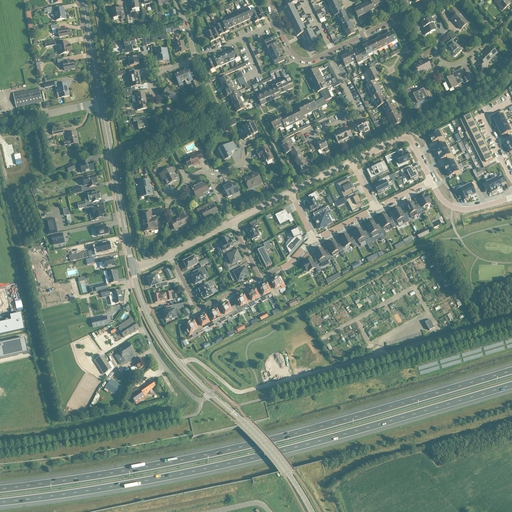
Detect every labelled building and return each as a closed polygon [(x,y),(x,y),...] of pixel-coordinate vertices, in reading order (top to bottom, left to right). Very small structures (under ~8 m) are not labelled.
[(139,9),(137,0),(132,0),(130,0),(131,5),(128,6),(130,13),(135,12),(135,10),(139,9)] [(496,0),(495,1),(498,5),(499,5),(503,9),(503,10),(510,4),(506,0),(496,0)] [(339,7),(336,2),(329,6),(332,11),(339,7)] [(373,7),(371,2),(365,5),(369,12),(374,9),(373,7)] [(294,9),(292,5),(292,4),(288,6),(283,9),(285,13),(294,9)] [(369,12),(365,5),(362,6),(360,8),(363,15),(369,12)] [(47,8),(47,9),(44,9),(45,13),(47,12),(48,14),(55,12),(56,21),(66,19),(65,15),(64,15),(63,9),(56,10),(56,7),(58,7),(58,6),(47,8)] [(120,17),(121,20),(125,19),(122,7),(116,8),(117,10),(111,11),(113,18),(120,17)] [(342,13),(339,7),(332,11),(335,17),(337,16),(337,15),(342,13)] [(253,19),(251,14),(248,8),(243,10),(244,12),(248,21),(249,24),(252,22),(251,20),(253,19)] [(265,19),(261,10),(260,8),(255,10),(256,12),(260,21),(261,24),(264,23),(262,20),(265,19)] [(363,15),(360,8),(354,10),(358,18),(363,15)] [(461,29),(468,23),(460,15),(461,14),(455,8),(449,13),(453,18),(452,19),(461,29)] [(297,14),(294,9),(285,13),(287,18),(297,14)] [(248,21),(244,12),(243,10),(238,12),(239,14),(243,23),(244,26),(247,25),(246,22),(248,21)] [(260,21),(256,12),(255,10),(253,11),(253,13),(251,14),(253,19),(256,27),(259,25),(257,22),(260,21)] [(243,23),(239,14),(238,12),(233,14),(234,16),(238,25),(239,28),(242,27),(241,24),(243,23)] [(342,13),(337,15),(337,16),(339,21),(347,17),(344,12),(342,13)] [(238,25),(234,16),(233,14),(228,16),(229,18),(233,27),(234,30),(237,29),(236,26),(238,25)] [(299,18),(297,14),(287,18),(290,23),(299,18)] [(233,27),(229,18),(228,16),(223,19),(224,20),(229,32),(230,33),(232,32),(231,28),(233,27)] [(349,23),(347,17),(339,21),(342,26),(349,23)] [(301,23),(299,18),(290,23),(292,27),(301,23)] [(431,18),(426,20),(423,21),(421,23),(423,28),(424,27),(425,30),(423,31),(425,35),(429,33),(430,34),(432,33),(432,32),(435,30),(433,26),(431,24),(434,23),(431,18)] [(229,32),(224,20),(224,21),(222,22),(223,24),(220,25),(224,34),(226,38),(228,36),(227,33),(229,32)] [(224,34),(220,25),(220,23),(217,24),(218,26),(215,27),(215,28),(216,28),(220,39),(221,40),(223,39),(222,35),(224,34)] [(304,27),(301,23),(292,27),(294,32),(304,27)] [(352,28),(349,23),(342,26),(345,32),(352,28)] [(59,34),(59,38),(69,36),(67,29),(59,30),(59,29),(60,28),(59,25),(51,26),(52,30),(55,29),(56,34),(59,34)] [(302,34),(306,32),(304,27),(294,32),(297,37),(302,34)] [(220,39),(216,28),(215,28),(213,29),(214,30),(212,31),(211,32),(215,41),(217,44),(220,43),(218,40),(220,39)] [(355,34),(352,28),(345,32),(348,37),(355,34)] [(215,41),(211,32),(212,31),(211,30),(208,31),(209,33),(206,34),(212,46),(215,45),(213,42),(215,41)] [(311,30),(306,32),(302,34),(304,38),(303,38),(304,39),(313,34),(311,30)] [(388,34),(384,36),(389,45),(394,42),(394,41),(396,39),(393,32),(390,34),(389,31),(386,32),(388,34)] [(315,39),(313,34),(304,39),(305,40),(307,44),(315,39)] [(204,35),(197,38),(199,43),(207,40),(204,35)] [(389,45),(384,36),(381,38),(380,35),(378,36),(384,47),(389,45)] [(384,47),(378,36),(376,38),(377,40),(374,41),(378,50),(384,47)] [(273,37),(268,39),(267,37),(263,39),(266,46),(275,42),(273,37)] [(135,47),(134,39),(124,41),(125,49),(122,50),(123,53),(133,51),(132,51),(131,47),(135,46),(135,47)] [(318,44),(315,39),(307,44),(308,47),(309,50),(312,48),(311,47),(318,44)] [(452,39),(445,46),(455,57),(462,50),(452,39)] [(378,50),(374,41),(370,43),(369,41),(367,42),(373,53),(378,50)] [(67,42),(59,44),(60,51),(61,51),(61,54),(61,55),(69,53),(69,52),(72,52),(70,45),(68,45),(67,42)] [(177,48),(175,48),(176,54),(185,52),(183,42),(177,44),(177,48)] [(277,47),(275,42),(266,46),(268,51),(277,47)] [(373,53),(367,42),(365,43),(366,45),(363,47),(364,50),(367,56),(373,53)] [(271,56),(281,51),(280,51),(280,50),(281,50),(280,48),(279,49),(277,47),(268,51),(271,56)] [(496,58),(494,56),(497,53),(491,47),(488,50),(484,54),(480,59),(481,61),(479,63),(484,68),(487,66),(486,65),(491,59),(493,61),(496,58)] [(233,49),(230,50),(235,60),(240,58),(236,49),(233,50),(233,49)] [(369,58),(367,56),(364,50),(361,51),(360,49),(358,50),(363,61),(369,58)] [(155,57),(156,62),(159,61),(159,62),(169,60),(167,50),(157,51),(158,57),(155,57)] [(235,60),(230,50),(225,52),(230,63),(235,60)] [(363,61),(358,50),(355,51),(356,53),(353,55),(356,61),(357,64),(363,61)] [(282,55),(283,55),(282,53),(281,51),(271,56),(273,61),(283,56),(282,55)] [(230,63),(225,52),(223,53),(223,55),(221,56),(220,54),(225,65),(230,63)] [(356,61),(353,55),(352,52),(349,54),(348,52),(345,53),(351,64),(356,61)] [(351,64),(345,53),(343,54),(344,56),(341,58),(345,67),(351,64)] [(225,65),(220,54),(218,55),(218,57),(216,58),(220,67),(225,65)] [(284,58),(283,56),(273,61),(275,65),(284,61),(283,59),(284,58)] [(130,67),(139,65),(137,57),(129,59),(130,67)] [(220,67),(216,58),(211,60),(215,69),(220,67)] [(65,59),(57,60),(58,65),(63,65),(65,71),(75,69),(73,61),(66,62),(65,59)] [(431,68),(427,59),(414,65),(419,74),(431,68)] [(215,69),(211,60),(204,63),(206,68),(208,67),(210,71),(215,69)] [(368,78),(379,73),(378,71),(376,72),(374,68),(365,73),(368,78)] [(311,78),(320,74),(317,69),(308,74),(311,78)] [(451,76),(444,80),(449,89),(449,90),(454,87),(458,86),(458,85),(463,82),(464,84),(473,79),(470,73),(467,75),(465,76),(461,69),(452,73),(453,75),(451,76)] [(188,70),(181,73),(185,81),(188,79),(189,82),(192,80),(189,73),(189,72),(188,72),(188,70)] [(128,74),(130,81),(140,79),(138,72),(128,74)] [(185,81),(181,73),(178,75),(178,74),(177,75),(175,76),(180,86),(183,85),(181,82),(185,81)] [(380,75),(379,73),(368,78),(371,84),(375,82),(380,79),(378,76),(380,75)] [(313,83),(322,79),(320,74),(311,78),(308,80),(309,82),(312,81),(313,83)] [(229,82),(227,77),(220,80),(221,84),(219,84),(220,87),(229,82)] [(141,86),(140,79),(130,81),(131,88),(141,86)] [(290,79),(285,81),(289,90),(294,88),(290,79)] [(315,88),(324,83),(322,79),(313,83),(314,86),(312,87),(313,89),(315,88)] [(289,90),(285,81),(280,83),(284,93),(289,90)] [(231,82),(229,82),(220,87),(222,86),(223,89),(221,90),(222,92),(232,88),(234,87),(231,82)] [(369,91),(380,86),(379,84),(377,85),(375,82),(371,84),(366,86),(369,91)] [(56,89),(58,99),(69,96),(67,83),(58,85),(58,88),(56,89)] [(284,93),(280,83),(275,85),(276,88),(279,95),(284,93)] [(320,91),(327,88),(324,83),(315,88),(318,93),(320,91)] [(381,88),(380,86),(369,91),(372,97),(381,93),(379,89),(381,88)] [(175,95),(169,91),(171,89),(168,87),(163,97),(172,102),(175,95)] [(329,87),(327,88),(320,91),(323,98),(325,101),(332,98),(329,92),(331,91),(329,87)] [(176,90),(182,97),(185,95),(179,88),(176,90)] [(228,97),(234,93),(232,88),(222,92),(223,95),(225,94),(227,97),(228,97)] [(280,97),(279,95),(276,88),(271,90),(275,100),(280,97)] [(16,108),(42,102),(40,89),(14,95),(16,108)] [(409,95),(415,108),(416,110),(418,109),(417,107),(418,106),(417,103),(426,98),(428,102),(433,99),(428,89),(424,91),(423,89),(415,93),(415,92),(409,95)] [(275,100),(271,90),(267,92),(271,102),(275,100)] [(232,101),(239,98),(237,92),(234,93),(228,97),(229,99),(231,98),(232,101)] [(271,102),(267,92),(262,95),(266,104),(271,102)] [(134,95),(136,103),(146,101),(144,93),(134,95)] [(375,102),(386,97),(384,95),(382,96),(381,93),(372,97),(375,102)] [(266,104),(262,95),(257,97),(261,106),(266,104)] [(387,99),(386,97),(375,102),(378,108),(382,105),(386,103),(384,100),(387,99)] [(242,103),(239,98),(232,101),(233,104),(231,105),(232,107),(242,103)] [(327,105),(325,101),(323,98),(313,103),(317,110),(327,105)] [(147,109),(146,101),(136,103),(137,111),(147,109)] [(317,110),(313,103),(312,101),(307,103),(312,112),(317,110)] [(390,101),(386,103),(382,105),(385,111),(396,105),(394,103),(392,104),(390,101)] [(244,109),(242,103),(232,107),(233,110),(235,109),(237,112),(244,109)] [(312,112),(307,103),(303,106),(307,115),(312,112)] [(397,108),(396,105),(385,111),(387,116),(396,112),(394,109),(397,108)] [(307,115),(303,106),(298,108),(299,111),(302,117),(303,117),(307,115)] [(165,120),(175,117),(173,109),(163,112),(165,120)] [(498,117),(493,120),(496,125),(505,120),(506,121),(508,119),(503,110),(497,114),(498,117)] [(299,111),(295,113),(299,122),(304,119),(303,117),(302,117),(299,111)] [(330,117),(333,121),(341,116),(337,111),(330,117)] [(390,122),(401,116),(400,114),(398,115),(396,112),(387,116),(390,122)] [(299,122),(295,113),(290,115),(295,124),(299,122)] [(470,114),(460,120),(463,126),(474,121),(470,114)] [(295,124),(290,115),(286,118),(290,127),(295,124)] [(402,118),(401,116),(390,122),(393,127),(402,123),(400,120),(402,118)] [(139,129),(143,128),(144,129),(145,129),(145,128),(148,128),(147,121),(144,122),(144,120),(145,120),(144,117),(133,119),(134,122),(137,122),(139,129)] [(284,126),(281,120),(279,117),(275,120),(279,129),(284,126)] [(290,127),(286,118),(281,120),(284,126),(285,129),(290,127)] [(279,129),(275,120),(270,122),(274,131),(279,129)] [(365,133),(369,131),(364,120),(356,125),(360,132),(364,130),(365,133)] [(505,120),(496,125),(498,131),(508,126),(508,125),(506,121),(505,120)] [(474,121),(463,126),(466,133),(477,127),(474,121)] [(241,134),(244,140),(251,136),(251,135),(253,134),(254,135),(258,133),(253,123),(249,125),(247,126),(247,125),(243,127),(246,132),(241,134)] [(508,126),(498,131),(501,136),(507,133),(508,136),(511,134),(511,128),(510,124),(508,125),(508,126)] [(348,128),(345,130),(343,127),(341,129),(342,131),(334,135),(338,143),(348,138),(348,137),(352,135),(348,128)] [(466,133),(465,133),(468,140),(469,140),(469,139),(480,134),(477,127),(466,133)] [(430,137),(429,137),(432,143),(436,141),(438,140),(439,143),(445,140),(441,131),(433,135),(433,134),(430,136),(430,137)] [(77,140),(75,133),(67,134),(69,141),(64,142),(65,146),(69,145),(79,143),(78,139),(77,140)] [(480,134),(469,139),(469,140),(472,146),(483,140),(480,134)] [(281,150),(290,145),(293,144),(291,138),(288,140),(280,143),(282,146),(280,147),(281,150)] [(357,139),(361,147),(367,144),(365,140),(362,141),(361,138),(357,139)] [(324,149),(325,151),(326,152),(329,151),(324,140),(318,144),(321,151),(324,149)] [(441,146),(435,149),(438,154),(450,148),(445,140),(439,143),(441,146)] [(483,140),(472,146),(476,152),(486,147),(483,140)] [(224,150),(220,152),(222,156),(224,160),(232,157),(230,153),(233,152),(232,151),(236,150),(233,143),(223,148),(224,150)] [(293,151),(293,150),(290,145),(281,150),(282,152),(284,151),(286,154),(290,152),(293,151)] [(257,152),(260,158),(263,156),(266,162),(265,163),(273,159),(267,146),(259,150),(259,151),(257,152)] [(486,147),(476,152),(479,159),(490,153),(486,147)] [(291,158),(300,154),(298,148),(293,150),(293,151),(290,152),(292,155),(290,156),(291,158)] [(450,148),(438,154),(440,160),(446,157),(448,160),(454,157),(450,148)] [(196,165),(199,163),(198,161),(202,159),(198,151),(194,153),(195,154),(184,159),(188,168),(195,164),(196,165)] [(410,160),(407,154),(404,155),(403,152),(398,155),(399,156),(396,157),(400,165),(403,163),(404,165),(408,163),(407,161),(410,160)] [(490,153),(479,159),(484,168),(490,165),(488,162),(493,160),(490,153)] [(296,163),(303,159),(300,154),(291,158),(292,160),(294,159),(296,163)] [(449,163),(443,166),(446,171),(458,165),(454,157),(448,160),(449,163)] [(304,162),(303,159),(296,163),(297,166),(295,167),(296,169),(306,164),(307,163),(306,161),(304,162)] [(82,165),(80,165),(82,173),(94,170),(92,162),(87,164),(87,163),(82,164),(82,165)] [(309,166),(307,163),(306,164),(296,169),(297,171),(300,170),(301,173),(308,170),(307,167),(309,166)] [(76,169),(74,164),(66,167),(69,173),(76,169)] [(375,166),(366,170),(369,176),(373,174),(374,177),(381,174),(388,170),(386,166),(383,168),(381,164),(379,165),(379,164),(375,166)] [(167,185),(177,180),(170,165),(163,169),(164,172),(160,175),(162,179),(164,178),(167,185)] [(412,169),(410,165),(400,171),(404,178),(405,177),(408,182),(413,179),(414,180),(419,178),(414,167),(412,169)] [(458,165),(446,171),(449,177),(455,174),(456,177),(462,174),(458,165)] [(262,183),(257,174),(250,177),(250,176),(244,179),(248,188),(256,184),(257,185),(262,183)] [(496,176),(490,178),(491,180),(492,180),(497,191),(502,188),(500,185),(504,183),(500,175),(500,176),(498,176),(497,177),(496,176)] [(95,176),(83,179),(84,186),(89,185),(89,188),(96,186),(95,184),(97,183),(96,180),(97,180),(96,177),(95,176)] [(375,187),(378,193),(388,188),(385,182),(390,179),(388,176),(378,181),(378,182),(380,184),(375,187)] [(353,193),(351,190),(354,189),(352,186),(353,186),(353,185),(352,186),(351,183),(350,184),(348,179),(340,183),(343,189),(340,191),(344,198),(353,193)] [(487,182),(482,185),(486,192),(490,190),(491,193),(497,191),(492,180),(491,180),(487,183),(487,182)] [(139,183),(141,194),(145,193),(146,196),(153,194),(152,188),(150,188),(148,181),(139,183)] [(192,188),(193,190),(192,190),(193,191),(197,199),(202,196),(201,195),(208,191),(203,182),(192,188)] [(470,184),(465,187),(471,197),(476,194),(474,191),(478,189),(474,182),(470,184)] [(228,197),(232,195),(232,194),(238,191),(239,192),(234,183),(228,186),(227,185),(223,187),(228,197)] [(461,189),(456,191),(460,198),(464,196),(465,200),(471,197),(465,187),(461,189)] [(87,194),(83,195),(85,202),(85,203),(88,202),(88,204),(87,204),(88,206),(94,204),(93,203),(95,203),(96,204),(100,203),(99,200),(101,199),(99,191),(87,194)] [(312,211),(319,208),(315,200),(318,199),(315,193),(308,196),(310,200),(307,201),(310,206),(309,207),(311,211),(312,210),(312,211)] [(362,207),(359,201),(360,201),(358,196),(355,197),(353,193),(344,198),(347,202),(348,201),(350,204),(349,205),(352,211),(352,212),(362,207)] [(423,207),(430,204),(429,203),(430,202),(427,195),(418,200),(421,206),(418,207),(422,214),(425,212),(423,207)] [(217,210),(216,206),(215,207),(214,205),(213,205),(212,202),(197,210),(199,214),(202,213),(205,219),(218,213),(216,210),(217,210)] [(413,203),(405,206),(409,214),(411,218),(418,215),(419,215),(422,214),(418,207),(416,208),(413,203)] [(98,208),(92,210),(93,214),(90,215),(91,222),(99,220),(99,219),(103,218),(102,215),(105,214),(104,211),(105,211),(104,207),(103,208),(103,207),(99,208),(99,207),(97,208),(98,208)] [(319,216),(314,219),(319,229),(331,223),(330,222),(334,221),(332,215),(328,217),(326,213),(329,211),(327,207),(317,212),(319,216)] [(400,209),(392,213),(398,224),(399,227),(404,225),(410,222),(405,214),(402,215),(400,209)] [(294,221),(290,214),(288,215),(285,210),(275,215),(280,225),(289,221),(290,223),(294,221)] [(158,230),(156,220),(151,221),(149,213),(141,214),(144,232),(154,230),(154,231),(158,230)] [(190,222),(185,213),(182,214),(183,216),(178,218),(172,222),(176,230),(190,222)] [(396,227),(393,220),(390,222),(387,216),(379,220),(383,227),(390,224),(393,228),(396,227)] [(45,221),(48,235),(58,233),(55,218),(45,221)] [(259,237),(254,227),(258,226),(255,222),(250,224),(252,228),(247,231),(252,240),(254,239),(255,240),(258,239),(257,238),(259,237)] [(386,239),(380,227),(377,228),(374,222),(366,226),(372,237),(378,234),(382,241),(386,239)] [(109,233),(109,230),(108,230),(108,229),(107,229),(106,229),(106,227),(106,226),(95,228),(97,237),(109,234),(109,233)] [(298,229),(291,233),(294,239),(286,247),(290,255),(302,241),(299,236),(303,235),(301,231),(299,232),(298,229)] [(373,246),(367,233),(364,235),(361,229),(354,233),(359,244),(365,241),(369,249),(373,246)] [(420,233),(417,234),(419,238),(422,237),(428,233),(427,230),(420,233)] [(64,239),(63,233),(51,236),(52,242),(64,239)] [(357,247),(354,240),(351,241),(348,236),(341,239),(345,247),(352,244),(354,248),(357,247)] [(232,243),(231,240),(229,241),(228,238),(227,239),(226,238),(225,238),(224,238),(223,239),(222,240),(222,241),(221,241),(223,244),(221,245),(222,247),(218,249),(222,256),(229,252),(227,249),(229,249),(230,248),(231,248),(234,246),(233,245),(234,245),(234,244),(234,243),(233,243),(233,242),(232,242),(232,243)] [(272,248),(269,242),(263,244),(267,251),(272,248)] [(344,253),(341,247),(338,248),(335,242),(328,246),(333,256),(340,253),(341,255),(342,254),(344,253)] [(102,243),(95,245),(97,254),(111,251),(110,243),(102,244),(102,243)] [(272,265),(263,248),(257,251),(259,255),(260,255),(261,258),(266,268),(272,265)] [(331,260),(328,253),(325,255),(322,249),(315,252),(320,264),(327,260),(328,261),(331,260)] [(226,267),(228,272),(237,267),(236,263),(238,262),(240,261),(241,261),(240,258),(239,257),(240,257),(239,255),(238,255),(237,252),(228,256),(230,262),(226,264),(227,266),(228,267),(227,268),(226,267)] [(103,262),(99,263),(100,269),(104,268),(115,266),(113,257),(108,259),(106,259),(102,260),(103,262)] [(184,262),(187,269),(191,267),(195,266),(195,265),(198,264),(194,257),(190,259),(190,258),(187,260),(184,262)] [(321,271),(318,265),(315,266),(312,260),(303,265),(307,271),(308,271),(308,272),(315,268),(318,273),(321,271)] [(206,273),(203,267),(193,272),(196,277),(192,279),(195,285),(199,283),(199,284),(201,282),(205,280),(202,275),(206,273)] [(242,280),(248,277),(246,272),(247,272),(245,268),(237,271),(236,268),(228,272),(231,277),(235,275),(238,282),(239,281),(240,282),(243,281),(242,280)] [(116,271),(107,273),(110,284),(118,282),(117,276),(117,275),(116,271)] [(156,288),(168,286),(167,281),(162,283),(161,279),(158,280),(156,276),(148,279),(151,287),(155,285),(156,287),(155,287),(156,288)] [(274,287),(270,289),(272,294),(273,297),(279,293),(278,291),(285,287),(283,282),(281,283),(278,278),(277,279),(277,278),(273,279),(274,281),(271,282),(274,287)] [(200,294),(201,294),(202,296),(201,296),(201,297),(202,296),(204,300),(212,295),(213,294),(212,291),(211,292),(209,289),(215,286),(212,280),(199,286),(200,287),(201,286),(202,288),(199,290),(201,293),(200,294)] [(262,293),(258,295),(261,300),(260,300),(262,302),(268,299),(266,297),(272,294),(270,289),(267,284),(266,285),(266,283),(262,285),(263,286),(259,288),(262,293)] [(92,290),(90,291),(91,293),(92,293),(96,292),(98,292),(100,291),(108,289),(107,284),(95,287),(91,288),(92,290)] [(108,289),(100,291),(102,298),(109,296),(110,296),(112,305),(115,304),(116,304),(120,303),(123,302),(120,291),(113,293),(110,294),(109,289),(108,289)] [(247,301),(249,306),(250,308),(256,305),(255,302),(260,300),(261,300),(258,295),(256,290),(255,290),(254,289),(251,291),(252,292),(248,294),(251,299),(247,301)] [(5,291),(0,291),(0,311),(9,309),(5,291)] [(154,295),(153,295),(155,303),(156,303),(158,303),(164,302),(168,301),(175,299),(174,291),(154,295)] [(239,305),(235,307),(239,314),(245,311),(244,308),(249,306),(247,301),(244,296),(243,296),(242,295),(239,297),(240,298),(236,300),(239,305)] [(221,308),(223,313),(226,317),(231,315),(233,317),(239,314),(235,307),(231,309),(228,304),(225,306),(225,304),(221,306),(222,307),(221,308)] [(174,310),(178,310),(177,305),(167,308),(167,311),(164,312),(165,320),(171,319),(172,320),(175,319),(175,318),(176,318),(174,310)] [(209,314),(212,319),(214,323),(215,323),(220,320),(221,323),(227,320),(226,317),(223,313),(220,315),(217,310),(213,312),(213,310),(209,312),(210,313),(209,314)] [(262,315),(264,319),(272,315),(270,311),(262,315)] [(0,335),(25,330),(21,313),(10,316),(11,321),(0,323),(0,335)] [(198,319),(201,325),(203,329),(208,326),(210,329),(216,326),(215,323),(214,323),(212,319),(208,321),(205,316),(202,317),(201,316),(198,318),(199,319),(198,319)] [(98,319),(92,321),(93,328),(100,326),(108,324),(106,317),(98,319)] [(430,320),(425,323),(429,331),(435,328),(430,320)] [(186,325),(188,329),(189,330),(187,331),(189,336),(197,332),(198,335),(204,332),(203,329),(201,325),(197,327),(194,321),(191,323),(190,322),(187,324),(187,325),(186,325)] [(128,324),(119,330),(124,338),(131,333),(132,334),(139,329),(135,322),(129,326),(128,324)] [(238,332),(249,328),(247,323),(239,326),(240,328),(237,329),(238,332)] [(26,338),(0,343),(0,358),(30,353),(26,338)] [(115,356),(121,365),(125,362),(126,363),(137,357),(129,343),(118,350),(120,353),(115,356)] [(102,355),(96,360),(105,374),(106,373),(112,370),(102,355)] [(136,365),(138,370),(146,366),(143,359),(137,361),(138,364),(136,365)] [(111,380),(106,387),(118,396),(123,389),(111,380)] [(147,383),(145,384),(146,385),(145,386),(144,386),(139,389),(138,387),(131,392),(133,394),(130,396),(137,405),(146,398),(144,396),(149,392),(148,392),(156,386),(152,381),(148,384),(147,383)]
